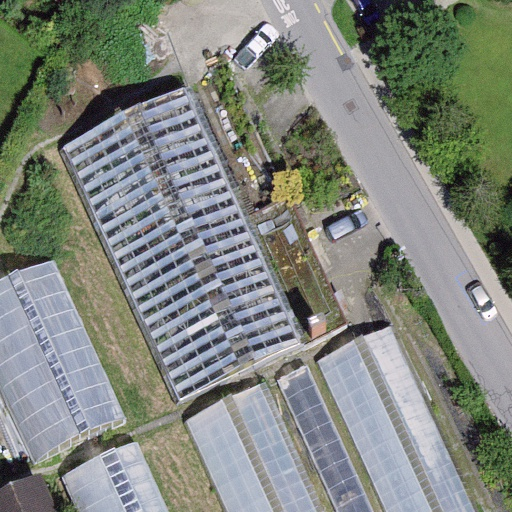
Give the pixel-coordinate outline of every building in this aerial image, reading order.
[(187,87),(59,148),(177,400),(344,322),(287,201),(249,218),(187,87)] [(56,269),(0,293),(0,394),(33,470),(126,429),(107,385),(56,269)] [(322,366),(386,511),(467,511),(390,336),(322,366)] [(369,511),(310,375),(276,390),(329,511),(369,511)] [(188,427),(224,511),(314,511),(263,394),(188,427)] [(165,511),(138,449),(61,482),(73,511),(165,511)] [(57,511),(42,478),(0,496),(0,511),(57,511)]
